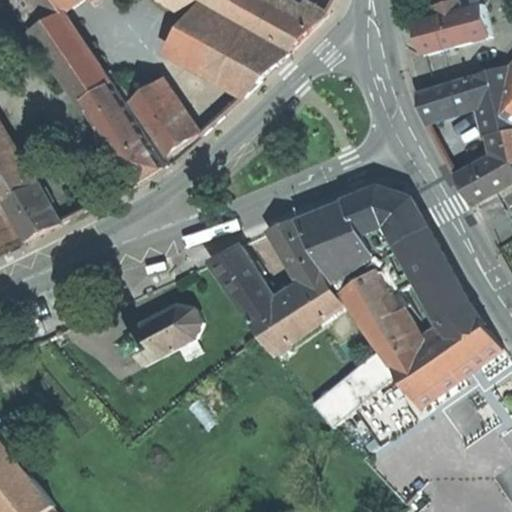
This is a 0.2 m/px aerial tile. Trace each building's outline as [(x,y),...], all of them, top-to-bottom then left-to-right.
[(0,0),(0,24),(22,11),(15,0),(0,0)] [(36,32),(37,31),(67,13),(58,0),(15,0),(22,11),(36,32)] [(58,0),(67,13),(84,0),(58,0)] [(318,27),(268,0),(162,0),(185,17),(196,0),(203,0),(294,50),(318,27)] [(426,56),(495,37),(487,5),(464,11),(461,0),(444,0),(446,3),(436,6),(439,17),(417,23),(422,39),(426,56)] [(291,53),(202,4),(168,53),(250,98),(291,53)] [(37,31),(84,102),(115,83),(67,13),(37,31)] [(488,120),(495,147),(506,141),(511,152),(511,66),(478,77),(484,102),(488,120)] [(428,120),(484,102),(478,77),(420,95),(428,120)] [(135,102),(172,155),(187,145),(203,134),(166,81),(135,102)] [(84,102),(138,186),(154,176),(170,166),(115,83),(84,102)] [(0,192),(4,199),(31,181),(0,129),(0,192)] [(460,178),(475,205),(511,183),(511,152),(506,141),(495,147),(472,159),(477,168),(460,178)] [(38,178),(31,181),(4,199),(28,242),(45,233),(64,223),(38,178)] [(378,191),(393,220),(402,240),(404,242),(431,226),(415,200),(383,189),(378,191)] [(354,201),(369,230),(393,220),(378,191),(354,201)] [(19,235),(0,198),(0,244),(3,243),(19,235)] [(338,282),(377,257),(378,250),(369,230),(354,201),(306,220),(323,252),(322,253),(323,256),(322,256),(338,282)] [(329,319),(348,304),(317,256),(322,253),(323,252),(306,220),(304,221),(303,218),(273,231),(308,287),(329,319)] [(369,230),(378,250),(386,250),(402,240),(393,220),(369,230)] [(445,253),(431,226),(404,242),(419,270),(424,279),(418,282),(442,327),(475,306),(445,253)] [(215,261),(255,319),(282,303),(245,245),(231,252),(215,261)] [(338,282),(345,293),(383,266),(377,257),(338,282)] [(394,363),(425,338),(383,266),(345,293),(384,349),(394,363)] [(278,355),(329,319),(308,287),(282,303),(255,319),(252,321),(263,336),(278,355)] [(182,305),(130,333),(134,341),(143,358),(147,366),(183,348),(198,340),(201,338),(206,324),(198,309),(182,305)] [(506,350),(475,306),(442,327),(425,338),(394,363),(402,375),(424,408),(478,369),(506,350)] [(205,353),(198,340),(183,348),(189,361),(205,353)] [(126,367),(143,358),(134,341),(117,350),(126,367)] [(337,429),(402,375),(394,363),(384,349),(317,404),(337,429)] [(387,444),(420,421),(397,388),(364,411),(387,444)] [(58,507),(0,433),(0,506),(4,511),(51,511),(56,509),(58,507)]
